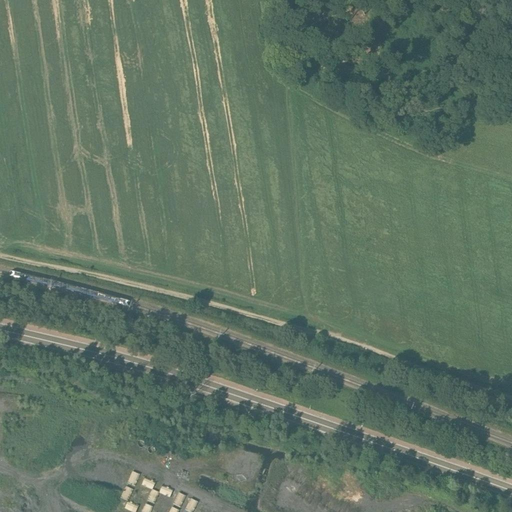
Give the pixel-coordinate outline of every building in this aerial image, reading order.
[(140,476),(132,472),(127,484),(136,487),(140,476)] [(155,483),(145,478),(141,486),(152,490),(155,483)] [(173,491),(162,486),(159,493),(170,498),(173,491)] [(133,491),(125,487),(120,498),(128,501),(133,491)] [(159,493),(152,490),(147,501),(155,504),(159,493)] [(186,497),(178,493),(173,505),(181,508),(186,497)] [(193,511),(198,503),(191,499),(185,511),(186,511),(193,511)] [(128,502),(125,508),(133,511),(135,511),(138,506),(128,502)]
